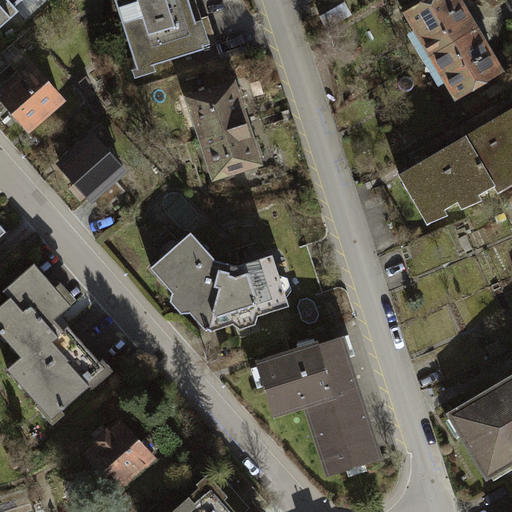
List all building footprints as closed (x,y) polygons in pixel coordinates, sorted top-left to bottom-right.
[(0,0),(0,26),(16,13),(10,7),(18,0),(0,0)] [(117,0),(142,74),(135,76),(138,84),(159,77),(157,72),(208,55),(207,51),(214,48),(207,25),(199,27),(189,0),(117,0)] [(463,0),(428,0),(404,14),(415,32),(410,35),(425,61),(484,27),(475,11),(471,13),(463,0)] [(484,27),(425,61),(441,89),(447,85),(456,102),(506,73),(491,47),(495,45),(484,27)] [(31,63),(0,92),(0,100),(32,134),(67,102),(31,63)] [(187,97),(201,141),(251,125),(248,115),(257,113),(249,87),(240,90),(237,82),(187,97)] [(481,194),(498,185),(503,193),(511,187),(511,109),(400,176),(431,226),(449,215),(446,210),(460,202),(466,212),(485,201),(481,194)] [(201,141),(215,184),(264,168),(262,161),(270,158),(261,131),(253,133),(251,125),(201,141)] [(94,132),(58,166),(105,215),(129,193),(119,182),(131,170),(94,132)] [(193,233),(152,269),(174,295),(172,304),(184,317),(195,317),(208,331),(238,328),(245,333),(259,328),(263,318),(293,309),(275,258),(240,268),(218,262),(193,233)] [(36,265),(6,293),(13,301),(0,311),(0,335),(2,334),(23,358),(8,371),(41,407),(38,409),(56,429),(68,417),(65,414),(93,389),(96,392),(116,375),(103,360),(98,364),(57,319),(72,305),(36,265)] [(319,341),(258,361),(260,366),(254,368),(260,389),(267,387),(276,416),(307,406),(329,474),(348,468),(350,475),(369,469),(367,461),(383,456),(351,358),(357,356),(351,336),(321,345),(319,341)] [(501,345),(487,351),(491,360),(505,354),(501,345)] [(511,377),(450,415),(489,480),(511,466),(511,377)] [(159,459),(122,421),(111,432),(108,428),(93,442),(97,446),(84,458),(121,496),(159,459)] [(237,511),(226,500),(230,496),(209,474),(197,485),(200,487),(173,511),(237,511)]
